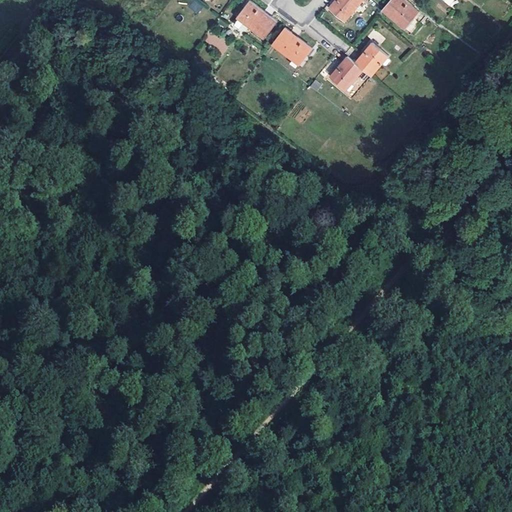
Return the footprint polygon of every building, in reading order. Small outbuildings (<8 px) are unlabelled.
[(197,14),(203,6),(194,0),(193,0),(188,7),(197,14)] [(256,0),(253,0),(242,15),(269,36),(281,19),(256,0)] [(338,0),(333,5),(349,19),(364,0),(338,0)] [(407,0),(390,0),(383,8),(406,27),(421,11),(407,0)] [(289,25),(277,41),(304,63),(317,46),(289,25)] [(210,35),(206,42),(225,52),(229,44),(210,35)] [(377,39),(360,60),(367,66),(375,73),(393,53),(377,39)] [(352,53),(334,74),(350,87),(367,66),(360,60),(352,53)] [(310,88),(317,91),(321,83),(314,79),(310,88)]
